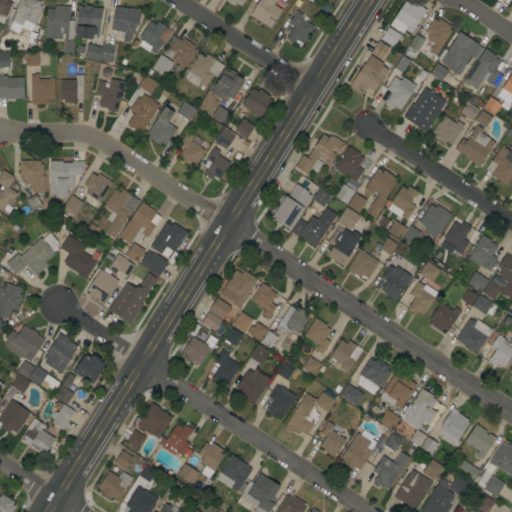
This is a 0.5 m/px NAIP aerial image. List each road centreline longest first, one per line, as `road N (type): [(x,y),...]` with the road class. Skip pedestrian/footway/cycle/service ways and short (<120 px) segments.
road 1 (tertiary): [(365,0),(46,511)]
road 2 (residential): [(0,131),(102,142),(511,411)]
road 3 (residential): [(56,303),(367,511)]
road 4 (residential): [(364,123),(511,220)]
road 5 (residential): [(174,0),(311,88)]
